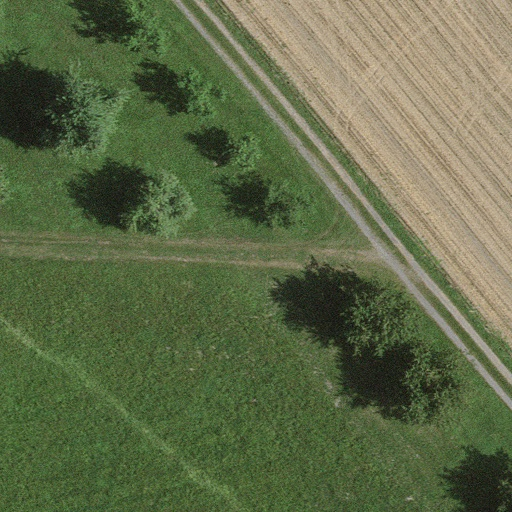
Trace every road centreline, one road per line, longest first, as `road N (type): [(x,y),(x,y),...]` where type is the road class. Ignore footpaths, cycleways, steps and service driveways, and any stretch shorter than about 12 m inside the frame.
road 1 (track): [(511,398),(182,0)]
road 2 (track): [(0,242),(408,273)]
